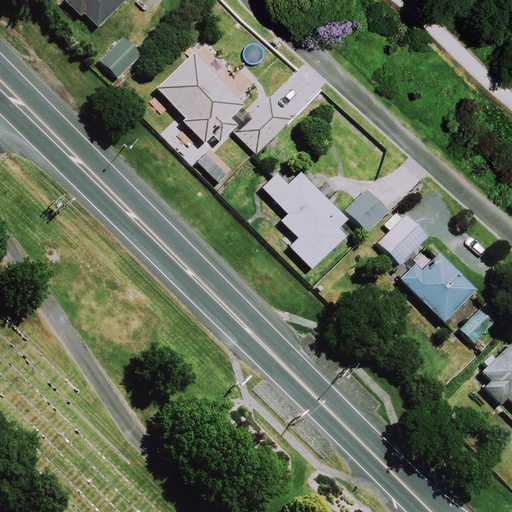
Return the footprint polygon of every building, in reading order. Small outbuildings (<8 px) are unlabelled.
[(124,0),(65,0),(61,5),(76,19),(79,16),(94,31),(124,0)] [(133,62),(119,46),(98,64),(112,81),(133,62)] [(245,115),(187,58),(153,93),(181,120),(177,124),(201,148),(210,139),(217,146),(229,134),(254,158),(289,122),(263,97),(245,115)] [(339,224),(295,178),(283,189),(272,178),(258,191),(283,218),(277,224),(293,242),(285,250),(306,272),(339,241),(330,232),(339,224)] [(382,216),(362,195),(341,214),(361,235),(382,216)] [(421,240),(397,214),(381,229),(387,236),(376,246),(394,266),(421,240)] [(471,293),(436,258),(422,273),(412,264),(395,281),(439,325),(471,293)] [(493,323),(481,310),(457,332),(469,345),(493,323)] [(503,400),(511,409),(511,352),(511,351),(501,360),(497,357),(493,361),(489,356),(478,366),(483,371),(479,375),(488,384),(481,391),(496,407),(503,400)]
